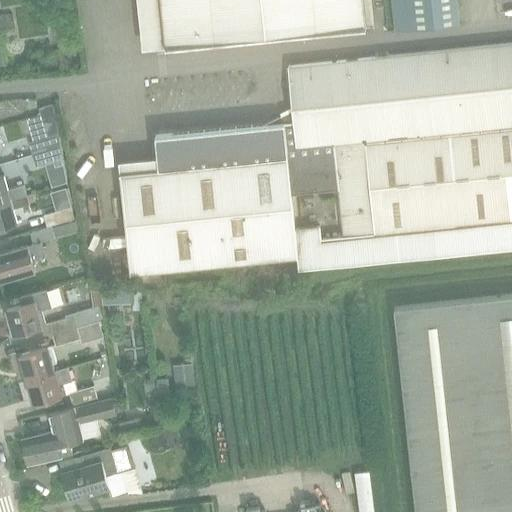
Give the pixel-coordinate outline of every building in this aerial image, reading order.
[(365,26),(362,0),(160,0),(165,45),(365,26)] [(391,0),(393,13),(456,7),(455,0),(391,0)] [(395,29),(458,22),(456,7),(393,13),(395,29)] [(10,13),(0,14),(0,27),(12,25),(10,13)] [(342,235),(344,263),(511,245),(511,42),(325,61),(338,189),(342,235)] [(292,193),(338,189),(325,61),(287,65),(292,109),(262,123),(263,124),(154,135),(158,168),(119,172),(130,271),(297,254),(298,268),(344,263),(342,235),(321,237),(320,225),(295,227),(292,193)] [(28,143),(31,154),(59,146),(51,104),(38,108),(46,137),(28,143)] [(93,139),(98,160),(106,158),(102,137),(93,139)] [(34,165),(61,158),(59,146),(31,154),(34,165)] [(109,167),(110,216),(120,215),(119,167),(109,167)] [(24,183),(7,188),(3,175),(0,175),(0,201),(33,192),(33,191),(27,193),(24,183)] [(0,226),(17,222),(13,208),(30,203),(29,202),(35,200),(33,192),(0,201),(0,226)] [(45,225),(72,218),(70,206),(42,215),(45,225)] [(66,222),(51,227),(53,235),(68,230),(66,222)] [(53,236),(53,235),(51,227),(50,225),(29,231),(32,243),(0,252),(0,279),(34,269),(30,257),(44,253),(40,240),(53,236)] [(124,228),(100,231),(102,243),(125,240),(124,228)] [(102,303),(133,302),(132,287),(100,287),(102,303)] [(159,288),(142,289),(144,304),(160,302),(159,288)] [(45,324),(40,309),(50,306),(45,289),(19,296),(22,304),(6,309),(13,333),(45,324)] [(511,511),(511,292),(394,306),(415,511),(511,511)] [(49,322),(52,333),(104,318),(102,303),(64,314),(65,317),(49,322)] [(55,344),(79,337),(76,326),(52,333),(55,344)] [(25,378),(54,370),(51,362),(55,361),(51,345),(19,354),(25,378)] [(172,364),(175,388),(195,386),(192,361),(172,364)] [(93,385),(77,390),(74,378),(72,379),(68,366),(54,370),(25,378),(33,402),(64,393),(65,394),(69,392),(72,403),(96,396),(93,385)] [(153,377),(145,378),(147,389),(155,388),(153,377)] [(156,378),(158,391),(170,390),(168,377),(156,378)] [(59,455),(56,443),(81,437),(78,421),(115,412),(112,397),(73,406),(49,411),(53,430),(23,437),(29,461),(59,455)] [(191,416),(175,424),(182,438),(198,430),(191,416)] [(121,426),(110,428),(113,439),(123,436),(122,430),(121,426)] [(60,470),(67,498),(107,487),(110,497),(127,492),(121,471),(131,468),(125,445),(111,449),(110,446),(82,454),(84,463),(60,470)] [(234,511),(270,511),(270,496),(234,497),(234,511)]
